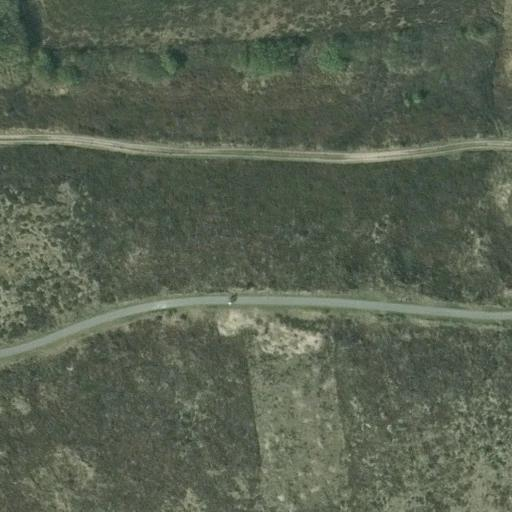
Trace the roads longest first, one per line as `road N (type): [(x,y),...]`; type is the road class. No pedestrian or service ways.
road 1 (unknown): [(502,142),(357,157),(0,138)]
road 2 (track): [(502,0),(483,104),(502,142)]
